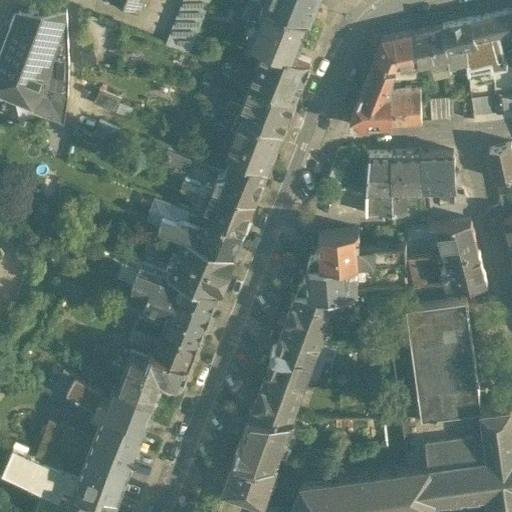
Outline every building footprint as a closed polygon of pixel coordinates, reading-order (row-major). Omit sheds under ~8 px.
[(182,0),(166,41),(188,50),(207,0),(182,0)] [(310,17),(267,0),(248,0),(245,9),(249,10),(245,26),(242,32),(255,37),(256,36),(295,51),(304,31),(310,17)] [(267,0),(310,17),(316,0),(267,0)] [(511,5),(471,15),(477,38),(466,40),(467,56),(467,58),(482,56),(482,55),(493,53),(505,51),(501,35),(511,31),(511,5)] [(12,71),(0,66),(0,92),(64,119),(68,93),(69,62),(67,7),(43,9),(44,59),(44,60),(44,73),(41,84),(12,71)] [(16,8),(3,42),(14,46),(27,8),(16,8)] [(471,15),(443,21),(450,60),(457,59),(467,56),(466,40),(477,38),(471,15)] [(443,21),(412,28),(416,60),(432,56),(435,72),(451,69),(450,60),(443,21)] [(412,28),(383,35),(373,61),(385,64),(387,58),(402,62),(416,60),(412,28)] [(295,51),(256,36),(255,37),(250,52),(260,55),(255,68),(244,64),(241,73),(251,77),(251,76),(296,94),(305,71),(306,71),(311,58),(310,58),(311,57),(295,51)] [(14,46),(3,42),(0,50),(0,66),(12,71),(21,49),(14,46)] [(44,59),(21,49),(12,71),(41,84),(44,73),(44,60),(44,59)] [(511,49),(505,51),(493,53),(494,65),(511,61),(511,49)] [(457,59),(450,60),(451,69),(451,73),(448,73),(449,96),(465,96),(465,91),(460,91),(457,59)] [(385,64),(373,61),(362,88),(376,87),(385,64)] [(511,61),(494,65),(493,65),(495,80),(511,77),(511,61)] [(296,94),(251,76),(251,77),(244,95),(223,85),(222,87),(205,80),(200,92),(225,103),(226,102),(283,127),(283,126),(284,126),(296,94)] [(422,85),(393,86),(394,121),(422,119),(422,85)] [(376,87),(362,88),(351,117),(355,123),(394,121),(393,86),(376,87)] [(121,96),(100,87),(95,100),(116,109),(121,96)] [(496,93),(471,94),(472,108),(474,108),(475,116),(497,115),(496,93)] [(465,96),(449,96),(450,117),(469,116),(468,96),(465,96)] [(283,127),(226,102),(225,103),(220,116),(224,127),(235,130),(227,149),(233,151),(268,165),(283,127)] [(121,128),(100,119),(94,132),(115,141),(121,128)] [(511,140),(489,147),(496,176),(511,172),(511,140)] [(454,149),(422,150),(424,186),(457,186),(456,184),(460,183),(459,168),(455,168),(454,149)] [(392,151),(370,150),(367,187),(368,187),(368,188),(375,188),(388,188),(388,192),(393,192),(393,186),(392,151)] [(422,150),(392,151),(393,186),(404,186),(418,186),(418,191),(417,191),(418,213),(412,214),(413,222),(427,222),(424,186),(422,150)] [(268,165),(233,151),(226,167),(220,169),(219,168),(214,181),(255,198),(268,165)] [(214,181),(191,172),(186,186),(198,191),(192,207),(207,213),(208,212),(244,226),(255,198),(214,181)] [(511,172),(496,176),(499,191),(511,187),(511,172)] [(404,186),(393,186),(393,192),(393,209),(406,208),(406,190),(404,186)] [(388,192),(375,192),(375,188),(368,188),(368,211),(393,209),(393,192),(388,192)] [(469,206),(448,208),(451,219),(471,217),(469,206)] [(244,226),(208,212),(207,213),(204,222),(182,214),(177,216),(163,211),(159,221),(184,231),(234,250),(244,226)] [(451,219),(430,221),(438,252),(446,252),(445,251),(480,248),(471,217),(451,219)] [(359,226),(319,229),(321,248),(315,249),(311,252),(307,262),(356,258),(356,259),(407,255),(406,240),(361,243),(359,226)] [(234,250),(184,231),(178,245),(168,241),(166,242),(161,252),(162,254),(168,258),(169,257),(173,259),(169,269),(183,274),(183,273),(219,287),(234,250)] [(480,248),(445,251),(446,252),(449,266),(443,266),(447,282),(488,279),(480,248)] [(307,262),(308,273),(305,273),(303,276),(304,280),(300,280),(300,282),(299,284),(298,288),(297,291),(296,292),(332,290),(332,289),(332,290),(359,288),(357,274),(361,274),(361,269),(357,269),(356,259),(356,258),(307,262)] [(219,287),(183,273),(183,274),(178,287),(173,285),(175,280),(139,267),(134,280),(210,310),(219,287)] [(210,310),(134,280),(128,295),(163,308),(165,304),(170,306),(165,319),(201,333),(210,310)] [(332,290),(296,292),(294,299),(293,299),(287,313),(288,314),(283,328),(320,342),(335,301),(328,299),(332,290)] [(468,295),(408,303),(410,317),(389,320),(408,461),(429,459),(426,435),(485,427),(482,404),(468,295)] [(165,319),(140,310),(135,323),(159,332),(155,344),(154,345),(190,359),(201,333),(165,319)] [(320,342),(283,328),(278,341),(276,341),(275,342),(274,342),(273,343),(272,344),(271,345),(271,346),(271,347),(271,349),(271,350),(272,351),(272,352),(273,353),(268,367),(305,381),(320,342)] [(190,359),(154,345),(155,344),(152,343),(148,353),(132,347),(130,349),(125,347),(122,355),(127,357),(118,379),(118,380),(156,395),(161,381),(167,384),(169,377),(177,379),(180,379),(182,377),(184,376),(190,359)] [(305,381),(268,367),(263,381),(262,381),(255,399),(256,400),(250,414),(293,414),(305,381)] [(156,395),(118,380),(118,379),(115,378),(108,396),(102,393),(103,391),(103,389),(102,387),(76,372),(68,385),(94,400),(104,406),(145,422),(156,395)] [(68,385),(60,398),(87,413),(94,400),(68,385)] [(485,427),(426,435),(429,459),(436,497),(448,496),(451,492),(453,491),(453,492),(464,491),(464,490),(471,489),(471,490),(482,489),(482,488),(486,491),(489,510),(479,511),(478,511),(511,511),(511,400),(482,404),(485,427)] [(145,422),(104,406),(95,432),(51,417),(37,453),(14,443),(4,467),(43,485),(32,511),(111,511),(133,455),(134,455),(139,442),(138,442),(145,422)] [(293,414),(250,414),(242,437),(241,437),(234,456),(256,459),(277,457),(286,430),(289,431),(295,414),(293,414)] [(277,457),(256,459),(234,456),(224,483),(223,486),(226,487),(265,499),(265,497),(277,459),(276,458),(277,457)] [(408,461),(302,475),(290,509),(288,511),(341,511),(436,500),(436,497),(429,459),(408,461)] [(265,499),(226,487),(216,511),(288,511),(290,509),(264,500),(265,499)]
